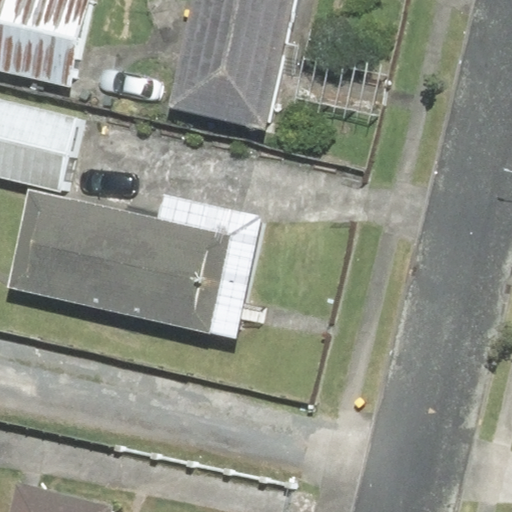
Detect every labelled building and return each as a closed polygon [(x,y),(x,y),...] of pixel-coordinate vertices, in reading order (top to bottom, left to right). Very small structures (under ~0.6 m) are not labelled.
[(0,0),(0,69),(88,90),(109,0),(0,0)] [(213,0),(187,108),(283,131),(314,0),(213,0)] [(90,129),(0,102),(0,174),(71,195),(90,129)] [(48,191),(26,292),(233,337),(255,237),(48,191)] [(38,483),(30,511),(134,511),(136,507),(38,483)]
